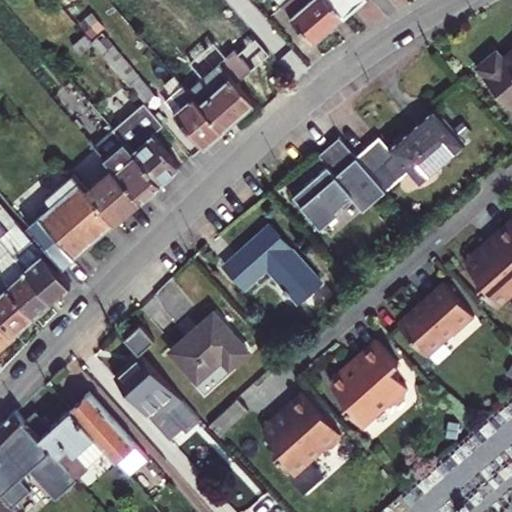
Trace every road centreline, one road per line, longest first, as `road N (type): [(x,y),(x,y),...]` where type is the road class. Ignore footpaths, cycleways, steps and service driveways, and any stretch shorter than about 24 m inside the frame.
road 1 (residential): [(0,399),(312,94),(452,0)]
road 2 (residential): [(511,176),(308,353)]
